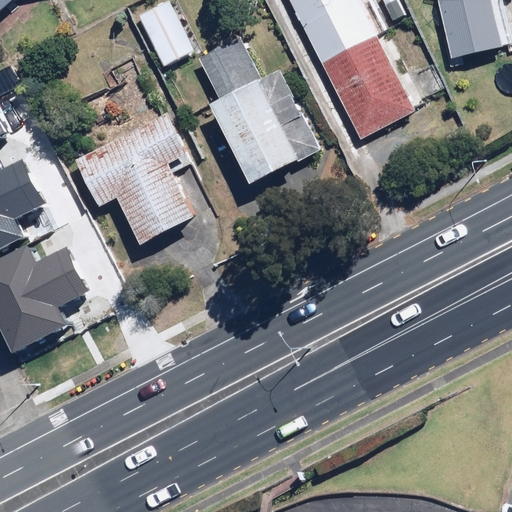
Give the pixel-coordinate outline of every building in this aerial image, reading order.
[(0,0),(0,19),(20,0),(0,0)] [(367,0),(289,0),(367,141),(418,113),(395,71),(404,66),(367,0)] [(439,0),(439,6),(452,63),(511,48),(511,30),(506,4),(506,0),(439,0)] [(197,52),(170,2),(139,19),(166,69),(197,52)] [(266,82),(244,41),(205,62),(227,103),(214,110),(258,192),(327,155),(283,73),(266,82)] [(0,128),(18,118),(3,92),(0,94),(0,128)] [(189,158),(167,115),(76,163),(101,211),(120,201),(145,249),(198,221),(170,167),(189,158)] [(0,152),(0,248),(33,231),(24,215),(56,199),(33,154),(8,167),(0,152)] [(44,235),(0,257),(0,286),(30,344),(79,319),(70,302),(102,286),(79,241),(54,254),(44,235)]
